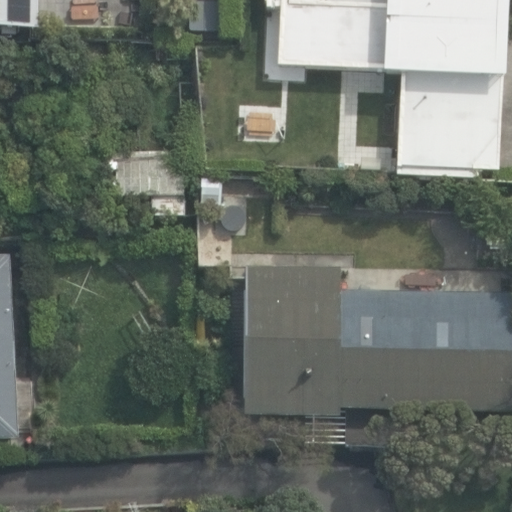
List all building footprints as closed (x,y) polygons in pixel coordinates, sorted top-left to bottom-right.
[(0,0),(0,29),(40,29),(39,0),(0,0)] [(398,179),(478,180),(478,173),(504,173),(506,0),(389,0),(390,7),(318,6),(318,0),(263,0),(264,10),(282,10),(281,69),(386,71),(386,77),(399,77),(398,179)] [(150,199),(151,217),(190,215),(187,151),(116,154),(118,200),(150,199)] [(0,438),(21,438),(11,255),(0,255),(0,438)] [(343,448),(403,448),(404,413),(511,413),(511,293),(342,293),(342,269),(246,269),(245,419),(343,420),(343,448)]
